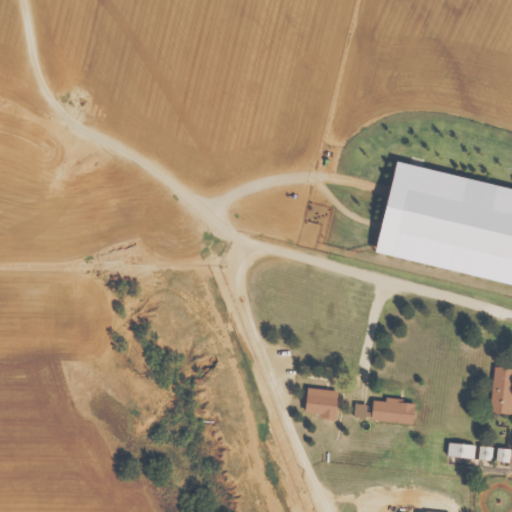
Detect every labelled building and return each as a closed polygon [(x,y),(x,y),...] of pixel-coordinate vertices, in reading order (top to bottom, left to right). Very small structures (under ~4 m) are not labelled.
[(398,162),(511,188),(511,284),(377,252),(398,162)] [(495,365),(511,366),(511,414),(489,411),(495,365)] [(308,386),(305,412),(322,414),(322,416),(336,418),(340,390),(308,386)] [(356,403),(368,404),(368,411),(374,412),(375,399),(387,400),(387,397),(404,398),(404,401),(416,403),(414,425),(372,421),(373,416),(367,416),(367,418),(355,416),(356,403)] [(450,441),(476,445),(475,458),(448,455),(450,441)] [(481,445),(494,446),(493,460),(480,458),(481,445)] [(511,448),(498,447),(497,460),(510,461),(511,448)]
